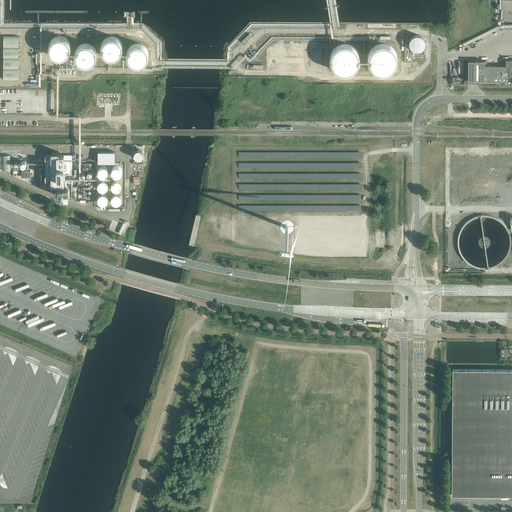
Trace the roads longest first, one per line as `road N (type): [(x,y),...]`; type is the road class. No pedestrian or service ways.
road 1 (track): [(352,511),(368,487),(370,352),(258,343),(210,511)]
road 2 (primary): [(409,288),(216,269),(124,246),(0,198)]
road 3 (primary): [(0,226),(149,281),(348,313)]
road 4 (track): [(217,297),(187,331),(132,511)]
road 5 (unclassified): [(415,246),(419,112),(442,98),(511,99)]
road 6 (primary): [(418,511),(421,316)]
road 7 (primary): [(404,329),(403,511)]
road 8 (unknown): [(42,31),(50,59),(66,68),(153,63)]
